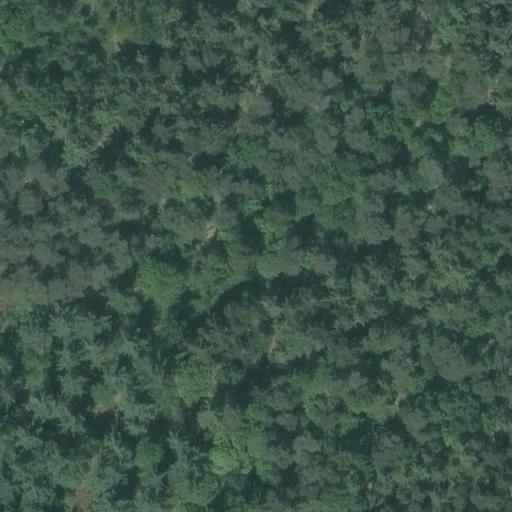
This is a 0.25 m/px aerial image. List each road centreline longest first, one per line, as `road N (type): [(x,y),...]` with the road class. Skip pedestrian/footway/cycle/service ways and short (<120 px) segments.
road 1 (track): [(5,0),(150,248)]
road 2 (track): [(0,319),(150,248)]
